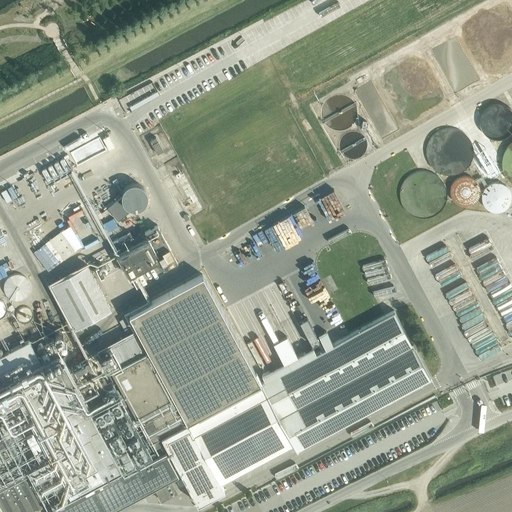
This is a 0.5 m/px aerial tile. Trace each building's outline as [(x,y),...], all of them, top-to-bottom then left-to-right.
[(155,82),(121,95),(126,109),(160,96),(155,82)] [(358,121),(359,117),(359,114),(358,110),(357,107),(355,104),(352,102),(349,100),(346,99),(342,98),(339,98),(335,99),(332,101),(330,103),(327,105),(325,108),(324,112),(324,115),(324,119),(325,122),(327,125),(329,128),(332,130),(335,132),(339,132),(342,133),(346,132),(349,131),(352,129),(355,127),(357,124),(358,121)] [(469,137),(462,132),(455,130),(447,130),(440,133),(434,138),(430,144),(428,152),(428,160),(432,167),(437,172),(444,176),(452,177),(459,176),(466,172),(471,166),(474,159),(475,151),(473,144),(469,137)] [(365,147),(366,145),(365,142),(365,140),(363,137),(362,135),(360,134),(357,133),(355,132),(352,132),(350,133),(347,134),(345,135),(344,137),(342,140),(341,142),(341,145),(341,147),(342,150),(344,152),(345,154),(347,155),(350,156),(352,157),(355,157),(357,156),(360,155),(362,154),(363,152),(365,150),(365,147)] [(163,150),(155,137),(149,140),(157,154),(163,150)] [(448,191),(445,184),(439,178),(433,174),(425,173),(417,174),(410,177),(405,183),(402,190),(401,198),(403,205),(407,212),(413,217),(420,219),(428,219),(436,217),(442,212),(446,206),(448,198),(448,191)] [(477,181),(473,178),(468,177),(463,178),(458,180),(455,183),(452,187),(452,192),(452,197),(455,202),(459,205),(463,207),(468,207),(473,206),(477,203),(480,199),(482,195),(482,190),(480,185),(477,181)] [(118,220),(129,211),(127,208),(127,207),(130,209),(133,209),(135,210),(137,209),(138,209),(140,208),(143,206),(145,204),(145,203),(146,202),(147,199),(148,197),(147,195),(147,193),(146,190),(145,188),(144,187),(142,186),(141,185),(139,184),(136,183),(134,183),(132,183),(129,184),(127,185),(125,186),(124,188),(123,190),(122,192),(121,197),(107,207),(118,220)] [(511,192),(509,188),(505,185),(501,184),(496,184),(491,186),(487,189),(484,193),(483,198),(484,203),(486,207),(489,211),(494,213),(499,214),(504,213),(508,210),(511,207),(511,205),(511,192)] [(8,186),(3,189),(13,210),(18,208),(8,186)] [(336,190),(309,201),(315,217),(342,206),(336,190)] [(167,243),(160,231),(157,225),(144,232),(147,238),(117,254),(129,276),(159,259),(164,269),(177,262),(167,243)] [(77,249),(63,229),(51,237),(44,228),(29,238),(37,249),(35,251),(48,270),(77,249)] [(75,329),(111,309),(87,264),(50,284),(75,329)] [(0,511),(14,511),(33,502),(37,509),(47,504),(51,511),(105,511),(178,474),(164,449),(168,447),(197,502),(223,489),(220,483),(293,443),(296,450),(430,378),(394,310),(332,343),(325,331),(318,335),(324,347),(315,352),(312,347),(297,355),(286,336),(273,343),(283,363),(261,375),(264,380),(261,381),(256,372),(255,373),(202,274),(129,314),(148,350),(111,370),(138,419),(155,452),(127,468),(125,464),(147,452),(129,417),(123,421),(89,358),(0,405),(0,511)] [(31,314),(32,312),(31,309),(30,307),(28,305),(26,304),(23,304),(21,305),(19,306),(17,308),(16,311),(16,313),(17,316),(19,318),(21,319),(23,320),(26,319),(28,318),(30,317),(31,314)] [(312,345),(319,341),(307,318),(300,321),(312,345)] [(106,370),(145,349),(136,332),(109,346),(110,348),(98,355),(106,370)] [(53,337),(37,346),(44,359),(60,351),(53,337)] [(38,362),(40,361),(29,340),(0,355),(0,382),(31,366),(32,367),(15,376),(19,384),(42,372),(38,362)] [(304,487),(309,500),(333,489),(328,476),(304,487)] [(298,477),(286,483),(291,492),(302,485),(298,477)] [(161,501),(177,492),(170,479),(154,488),(161,501)]
